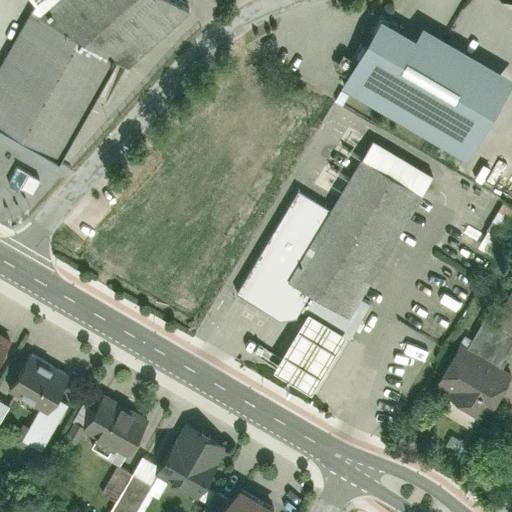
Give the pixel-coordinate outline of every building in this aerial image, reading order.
[(34,0),(29,6),(42,10),(52,0),(34,0)] [(52,0),(42,10),(119,53),(130,59),(190,6),(180,0),(52,0)] [(0,124),(58,158),(119,53),(42,10),(29,6),(0,57),(0,124)] [(341,86),(468,160),(511,85),(511,77),(421,25),(414,37),(381,18),(341,86)] [(435,174),(375,139),(334,207),(295,273),(320,288),(308,307),(346,330),(355,336),(374,303),(362,296),(435,174)] [(295,273),(334,207),(301,187),(237,293),(282,319),(297,317),(308,307),(320,288),(295,273)] [(346,330),(308,307),(271,369),(310,391),(346,330)] [(0,357),(10,341),(0,335),(0,357)] [(511,373),(459,344),(438,381),(451,388),(448,394),(488,416),(511,373)] [(69,376),(29,353),(10,386),(50,409),(69,376)] [(147,419),(103,394),(84,426),(128,451),(147,419)] [(227,447),(189,425),(163,470),(201,492),(227,447)] [(257,511),(233,498),(225,511),(257,511)]
